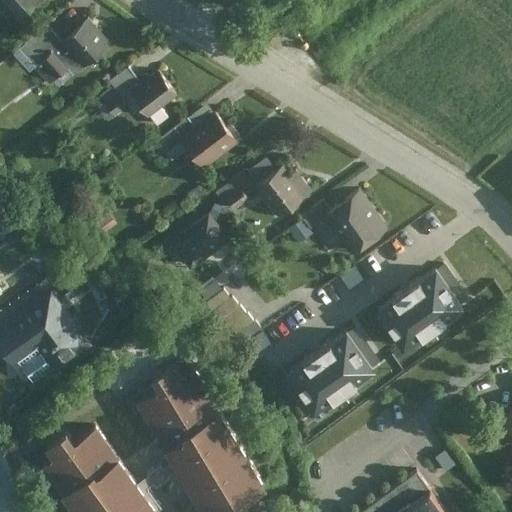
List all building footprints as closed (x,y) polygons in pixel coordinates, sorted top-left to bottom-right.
[(0,0),(0,2),(13,17),(31,0),(0,0)] [(75,71),(108,37),(88,17),(63,41),(54,51),(67,64),(75,71)] [(63,41),(46,25),(21,51),(37,66),(30,72),(46,87),(67,64),(54,51),(63,41)] [(137,80),(128,67),(108,83),(116,94),(102,105),(111,116),(133,99),(125,89),(137,80)] [(146,118),(174,96),(153,68),(137,80),(125,89),(133,99),(146,118)] [(199,165),(232,138),(211,113),(194,128),(179,139),(199,165)] [(194,128),(184,116),(152,140),(161,152),(179,139),(194,128)] [(315,190),(299,168),(287,177),(279,167),(255,185),(259,190),(279,217),(315,190)] [(242,170),(213,194),(231,214),(259,190),(255,185),(242,170)] [(387,233),(358,191),(329,213),(356,255),(387,233)] [(329,213),(320,201),(299,217),(307,229),(329,213)] [(232,238),(211,210),(169,241),(190,269),(232,238)] [(435,265),(375,306),(402,344),(462,302),(435,265)] [(229,299),(217,283),(201,295),(213,311),(229,299)] [(86,345),(47,289),(0,321),(0,352),(13,371),(39,353),(51,369),(86,345)] [(345,327),(285,369),(312,408),(373,366),(345,327)] [(245,511),(241,504),(258,488),(182,359),(151,378),(155,386),(135,400),(202,511),(156,511),(97,425),(72,442),(64,433),(44,445),(47,455),(35,464),(72,511),(245,511)] [(511,433),(511,410),(501,419),(511,433)] [(452,465),(435,437),(425,443),(442,471),(452,465)] [(446,511),(417,471),(359,511),(446,511)]
